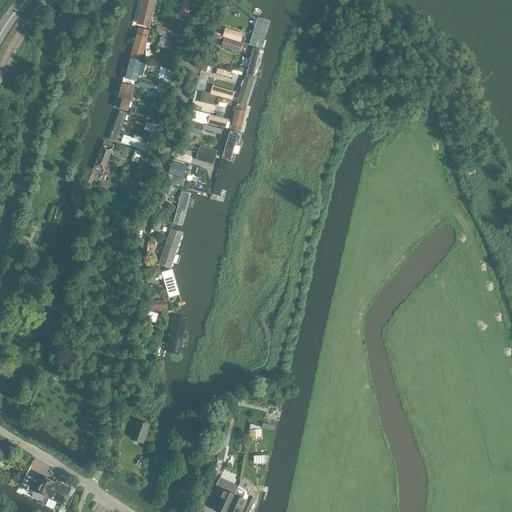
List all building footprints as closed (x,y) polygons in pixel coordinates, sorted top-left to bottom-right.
[(156,1),(150,0),(143,0),(137,26),(150,29),(156,1)] [(187,0),(183,0),(179,14),(189,18),(194,2),(187,0)] [(270,23),(258,19),(251,48),(262,51),(270,23)] [(157,26),(155,32),(167,36),(169,29),(157,26)] [(242,33),(225,28),(223,37),(240,42),(242,33)] [(150,32),(138,29),(130,58),(142,61),(150,32)] [(168,36),(164,49),(176,53),(179,40),(168,36)] [(222,47),(239,52),(242,44),(224,39),(222,47)] [(262,52),(251,49),(244,73),(255,76),(262,52)] [(168,51),(163,68),(173,71),(177,56),(178,54),(168,51)] [(130,60),(124,81),(135,84),(141,63),(130,60)] [(255,78),(243,75),(237,103),(247,106),(255,78)] [(200,76),(196,89),(202,91),(206,77),(200,76)] [(137,78),(135,87),(156,92),(157,92),(158,86),(159,84),(137,78)] [(158,86),(157,92),(166,95),(167,95),(169,87),(159,84),(158,86)] [(134,88),(121,85),(115,110),(127,113),(134,88)] [(210,94),(232,100),(234,93),(212,86),(210,94)] [(197,91),(195,101),(203,103),(206,93),(197,91)] [(135,114),(143,116),(145,106),(138,104),(136,109),(133,108),(133,110),(131,109),(130,113),(135,114)] [(248,107),(236,104),(230,130),(241,132),(248,107)] [(127,115),(117,111),(106,141),(116,145),(127,115)] [(210,115),(208,123),(225,127),(227,120),(210,115)] [(188,120),(186,127),(202,131),(204,124),(188,120)] [(146,122),(144,131),(150,132),(147,145),(153,147),(156,134),(158,125),(146,122)] [(242,136),(229,132),(222,161),(234,164),(242,136)] [(121,142),(149,152),(152,150),(153,147),(147,145),(141,143),(142,142),(123,135),(121,142)] [(114,147),(103,142),(91,171),(102,176),(114,147)] [(200,146),(198,153),(215,158),(217,151),(200,146)] [(141,153),(134,176),(145,179),(152,156),(141,153)] [(213,165),(215,158),(198,153),(196,160),(213,165)] [(172,161),(168,174),(172,176),(183,179),(187,166),(172,161)] [(221,163),(211,201),(218,203),(229,165),(221,163)] [(197,167),(195,176),(203,178),(205,170),(197,167)] [(134,176),(128,196),(139,199),(145,179),(134,176)] [(172,176),(170,185),(181,188),(183,179),(172,176)] [(211,189),(183,182),(181,190),(209,197),(211,189)] [(166,184),(163,194),(170,195),(173,186),(166,184)] [(190,196),(181,193),(172,224),(182,227),(190,196)] [(162,210),(160,217),(169,220),(172,213),(162,210)] [(161,222),(155,220),(152,230),(158,232),(161,222)] [(183,235),(171,230),(157,265),(169,270),(183,235)] [(158,267),(150,269),(151,273),(157,276),(161,275),(158,267)] [(172,271),(161,274),(169,300),(180,297),(172,271)] [(148,310),(145,319),(155,323),(159,314),(148,310)] [(189,321),(174,318),(165,354),(179,358),(189,321)] [(233,396),(230,408),(237,410),(238,403),(241,404),(242,398),(233,396)] [(149,425),(137,421),(131,438),(143,442),(149,425)] [(260,430),(250,430),(250,438),(261,437),(261,429),(260,430)] [(0,462),(9,448),(0,443),(0,462)] [(221,447),(218,460),(223,462),(227,448),(221,447)] [(25,477),(20,487),(32,494),(34,490),(48,497),(49,497),(55,483),(41,476),(37,483),(25,477)] [(55,483),(49,497),(63,504),(61,507),(66,510),(72,499),(67,497),(70,489),(55,482),(55,483)] [(219,511),(226,511),(236,492),(234,491),(232,490),(230,490),(228,489),(226,489),(226,490),(226,491),(216,487),(211,498),(217,501),(214,509),(219,511)] [(244,498),(243,496),(241,495),(240,494),(238,493),(236,492),(226,511),(248,511),(253,503),(243,499),(244,498)]
